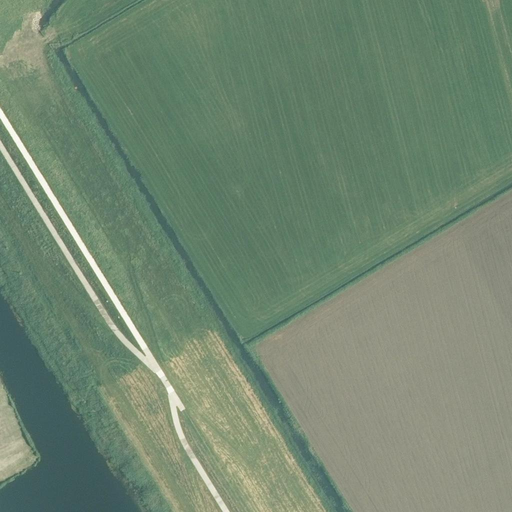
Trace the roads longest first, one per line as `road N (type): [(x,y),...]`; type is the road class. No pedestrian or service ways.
road 1 (track): [(0,145),(119,336),(162,377)]
road 2 (track): [(170,391),(243,511)]
